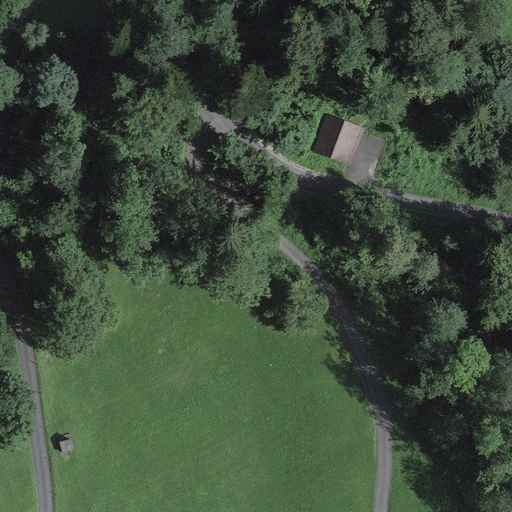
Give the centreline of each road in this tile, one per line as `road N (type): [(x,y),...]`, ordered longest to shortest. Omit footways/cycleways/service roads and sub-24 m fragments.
road 1 (residential): [(511,220),(321,185),(271,165),(217,122),(169,42),(121,0)]
road 2 (residential): [(0,271),(20,327),(45,511)]
